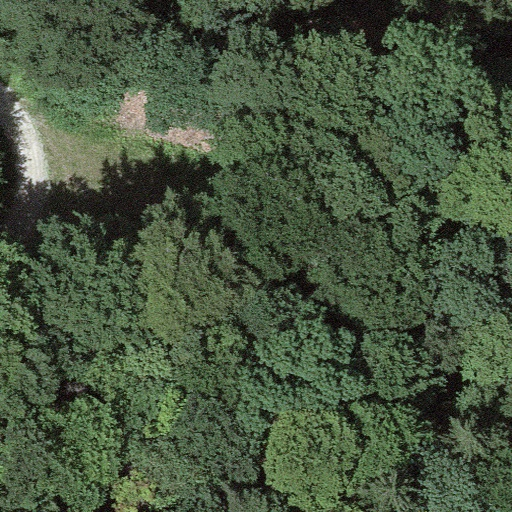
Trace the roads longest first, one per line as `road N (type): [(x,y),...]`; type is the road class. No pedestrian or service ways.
road 1 (track): [(42,158),(343,117)]
road 2 (track): [(0,83),(42,158),(43,200),(30,233),(0,262)]
road 3 (track): [(511,48),(419,48),(343,117)]
